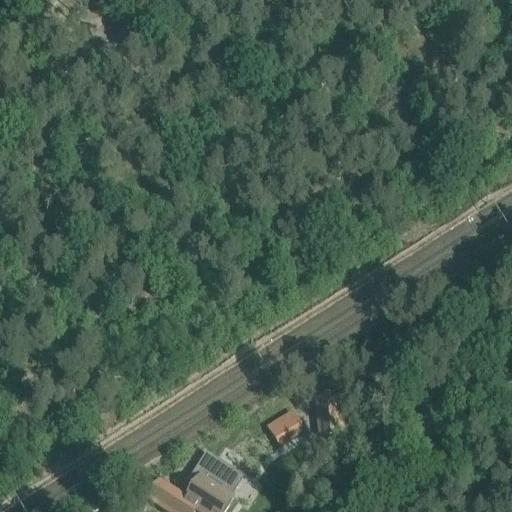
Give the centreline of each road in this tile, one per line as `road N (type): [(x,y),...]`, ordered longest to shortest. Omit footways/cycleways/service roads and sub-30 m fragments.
road 1 (unclassified): [(511,322),(340,511)]
road 2 (unclassified): [(0,126),(183,0)]
